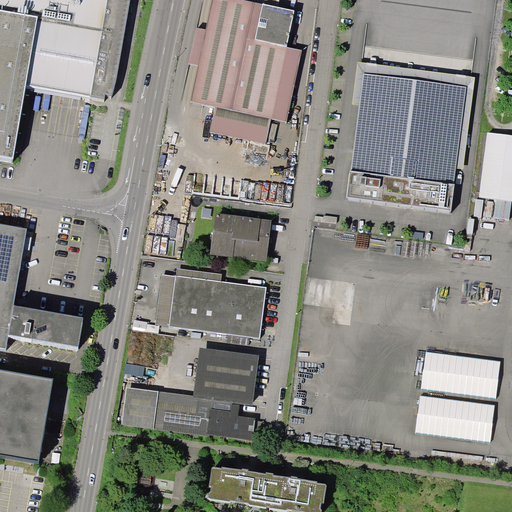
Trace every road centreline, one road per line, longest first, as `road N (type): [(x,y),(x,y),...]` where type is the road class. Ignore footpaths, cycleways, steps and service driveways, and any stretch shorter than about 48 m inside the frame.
road 1 (unclassified): [(263,420),(328,0)]
road 2 (unknown): [(297,200),(437,221),(461,215),(493,0)]
road 3 (secondary): [(77,511),(128,213)]
road 4 (unknown): [(202,0),(178,140),(279,171)]
road 5 (secondary): [(128,213),(170,0)]
road 6 (unknown): [(97,207),(84,287),(65,292),(39,278),(51,199)]
road 7 (residential): [(128,213),(0,191)]
